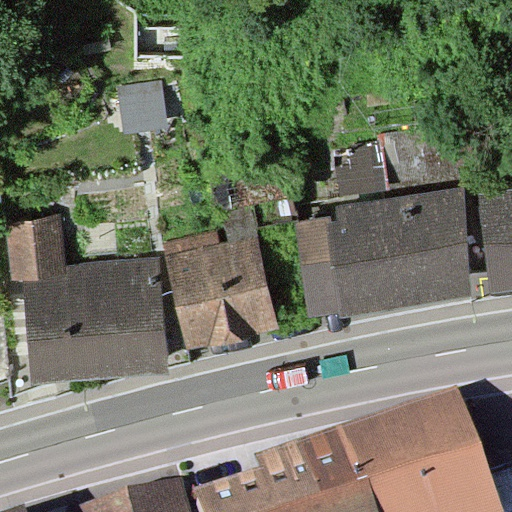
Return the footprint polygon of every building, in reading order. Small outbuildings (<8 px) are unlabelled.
[(511,170),(487,174),(499,266),(511,264),(511,170)] [(341,205),(301,210),(314,298),(481,275),(466,174),(339,191),(341,205)] [(298,310),(277,223),(182,246),(203,332),(298,310)] [(180,253),(46,264),(54,367),(188,356),(180,253)] [(264,474),(196,497),(201,511),(502,511),(461,391),(259,460),(264,474)] [(192,511),(184,483),(83,511),(192,511)]
